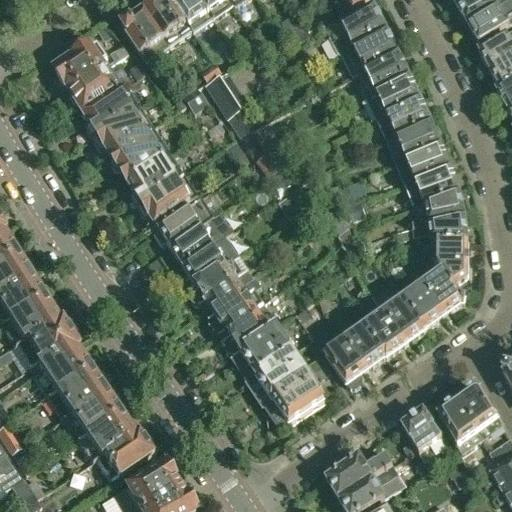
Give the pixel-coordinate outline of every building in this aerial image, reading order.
[(154,4),(141,13),(169,54),(193,38),(189,32),(168,1),(167,0),(166,0),(167,1),(160,6),(154,4)] [(195,0),(167,0),(168,1),(189,32),(193,38),(194,39),(213,27),(209,19),(195,0)] [(225,0),(195,0),(209,19),(213,27),(234,13),(228,3),(225,0)] [(254,0),(225,0),(228,3),(234,13),(235,13),(235,14),(255,0),(254,0)] [(343,24),(370,5),(367,0),(343,0),(346,3),(334,11),(343,24)] [(449,0),(456,11),(475,0),(449,0)] [(475,0),(456,11),(468,30),(497,13),(511,4),(511,3),(510,0),(497,0),(492,3),(490,0),(475,0)] [(511,4),(497,13),(468,30),(480,50),(511,30),(511,4)] [(221,26),(228,37),(248,23),(241,12),(221,26)] [(122,32),(146,69),(169,54),(141,13),(131,19),(130,27),(122,32)] [(339,62),(342,60),(343,61),(387,36),(375,13),(342,33),(328,40),(339,62)] [(206,51),(226,39),(219,27),(199,39),(206,51)] [(293,34),(300,47),(310,41),(302,28),(293,34)] [(311,41),(321,35),(317,28),(307,34),(311,41)] [(398,59),(387,36),(343,61),(354,83),(398,59)] [(511,37),(479,57),(490,76),(511,63),(511,37)] [(245,47),(251,56),(253,59),(263,53),(255,40),(245,47)] [(56,76),(71,99),(105,75),(110,71),(105,63),(106,62),(97,48),(70,66),(69,65),(65,64),(60,68),(58,72),(60,74),(56,76)] [(276,48),(265,55),(274,69),(285,62),(276,48)] [(117,67),(121,64),(130,59),(124,50),(111,59),(117,67)] [(226,59),(232,67),(240,62),(234,54),(226,59)] [(409,81),(398,59),(354,83),(360,80),(365,89),(360,91),(367,104),(409,81)] [(511,63),(490,76),(501,94),(511,87),(511,63)] [(221,78),(221,77),(213,66),(209,68),(211,71),(201,78),(208,87),(221,78)] [(79,112),(85,122),(127,92),(127,91),(124,93),(110,71),(105,75),(71,99),(73,101),(71,103),(69,106),(73,113),(77,113),(79,112)] [(139,84),(148,78),(143,71),(134,77),(139,84)] [(420,104),(409,81),(367,104),(366,105),(376,127),(420,104)] [(496,97),(507,115),(511,112),(511,87),(501,94),(496,97)] [(210,97),(228,123),(238,118),(242,116),(241,115),(224,88),(210,97)] [(173,103),(180,98),(182,97),(177,89),(168,95),(173,103)] [(87,134),(94,145),(141,113),(127,92),(85,122),(89,128),(87,134)] [(183,103),(188,110),(202,100),(197,93),(183,102),(183,103)] [(188,110),(195,120),(209,110),(202,100),(188,110)] [(188,110),(183,103),(176,108),(181,115),(188,110)] [(376,127),(385,147),(430,126),(420,104),(376,127)] [(107,155),(111,163),(154,133),(141,113),(94,145),(100,154),(107,155)] [(250,137),(238,118),(228,123),(240,143),(241,142),(241,143),(253,136),(252,135),(250,137)] [(385,147),(395,169),(440,150),(430,126),(385,147)] [(216,142),(225,136),(219,127),(211,134),(216,142)] [(111,163),(130,191),(172,162),(154,133),(111,163)] [(264,153),(253,136),(241,143),(252,160),(264,153)] [(289,144),(276,153),(287,169),(301,160),(289,144)] [(249,167),(236,147),(235,148),(226,154),(239,173),(249,167)] [(395,169),(405,192),(451,174),(440,150),(395,169)] [(268,183),(282,174),(283,173),(271,156),(256,166),(268,183)] [(132,204),(139,215),(186,182),(172,162),(130,191),(134,197),(132,204)] [(286,175),(287,176),(292,183),(294,182),(302,195),(311,188),(312,187),(315,180),(304,164),(286,175)] [(414,214),(424,210),(461,198),(451,174),(405,192),(414,214)] [(286,175),(284,177),(279,181),(284,188),(292,183),(287,176),(286,175)] [(157,231),(158,233),(188,213),(187,211),(199,203),(186,182),(139,215),(145,224),(152,225),(156,231),(157,231)] [(316,184),(312,187),(311,188),(302,195),(300,196),(312,214),(320,208),(328,202),(316,184)] [(356,186),(341,197),(346,211),(353,206),(361,198),(356,186)] [(237,192),(237,205),(252,205),(252,191),(237,192)] [(340,194),(328,202),(320,208),(326,226),(346,211),(341,197),(340,194)] [(292,201),(304,220),(312,214),(300,196),(292,201)] [(414,214),(416,222),(410,223),(412,233),(412,234),(467,224),(466,222),(461,198),(424,210),(414,214)] [(218,204),(211,209),(224,229),(231,225),(218,204)] [(160,236),(155,240),(162,251),(167,248),(171,254),(214,225),(201,206),(188,214),(188,213),(158,233),(159,234),(159,235),(160,236)] [(351,227),(366,222),(362,208),(347,213),(351,227)] [(401,248),(430,241),(431,249),(439,249),(469,250),(469,245),(467,224),(412,234),(412,233),(399,237),(401,248)] [(171,254),(183,272),(227,244),(214,225),(171,254)] [(0,268),(20,256),(5,233),(0,236),(0,268)] [(338,241),(344,249),(353,242),(347,234),(338,241)] [(183,272),(196,292),(240,262),(227,244),(183,272)] [(433,264),(438,264),(438,269),(460,300),(471,293),(468,288),(469,287),(469,250),(439,249),(431,249),(423,249),(433,264)] [(0,268),(0,299),(34,278),(20,256),(0,268)] [(202,311),(207,318),(254,283),(240,262),(196,292),(190,296),(191,298),(191,300),(191,301),(191,304),(191,305),(192,306),(194,308),(199,309),(200,312),(202,311)] [(419,277),(415,279),(446,321),(462,310),(465,311),(466,304),(463,304),(460,300),(438,269),(438,272),(423,282),(419,277)] [(0,299),(0,330),(48,299),(34,278),(0,299)] [(416,287),(399,299),(426,335),(446,321),(415,279),(412,281),(416,287)] [(221,340),(222,340),(263,309),(255,297),(261,292),(255,283),(254,284),(254,283),(207,318),(211,324),(209,326),(209,328),(210,331),(211,333),(214,337),(219,341),(221,340)] [(387,307),(379,313),(406,351),(426,337),(426,335),(399,299),(398,296),(386,305),(387,307)] [(14,352),(18,350),(63,321),(48,299),(0,330),(14,352)] [(318,306),(324,315),(332,310),(326,301),(318,306)] [(229,360),(230,361),(234,362),(235,363),(271,336),(278,331),(263,309),(222,340),(226,347),(225,348),(226,351),(226,352),(226,353),(226,356),(226,357),(227,357),(227,358),(229,360)] [(379,313),(360,327),(386,363),(387,364),(406,351),(379,313)] [(18,350),(33,372),(28,375),(30,378),(79,346),(76,342),(80,340),(71,326),(67,328),(63,321),(18,350)] [(360,327),(341,340),(340,341),(366,377),(386,363),(360,327)] [(295,359),(315,346),(309,336),(294,345),(297,351),(291,354),(277,336),(273,339),(271,336),(235,363),(235,364),(242,360),(258,384),(294,360),(295,359)] [(320,353),(347,391),(349,390),(351,393),(356,394),(361,390),(362,386),(359,382),(366,377),(340,341),(341,340),(340,339),(320,353)] [(30,378),(48,404),(95,371),(79,346),(30,378)] [(0,361),(0,371),(11,364),(6,357),(0,361)] [(294,360),(258,384),(274,407),(309,382),(294,360)] [(315,378),(327,370),(321,361),(309,370),(315,378)] [(321,386),(333,378),(327,370),(315,378),(309,382),(274,407),(290,431),(311,417),(327,407),(312,386),(318,382),(321,386)] [(48,404),(62,425),(109,393),(95,371),(48,404)] [(62,425),(77,447),(124,415),(109,393),(62,425)] [(499,424),(482,396),(475,395),(458,407),(479,438),(483,446),(503,432),(498,425),(499,424)] [(466,458),(483,446),(479,438),(458,407),(439,421),(445,431),(440,435),(448,445),(452,443),(458,453),(461,451),(466,458)] [(77,447),(92,469),(138,437),(124,415),(77,447)] [(413,449),(419,459),(443,444),(431,427),(424,417),(403,432),(413,449)] [(21,454),(7,432),(0,436),(0,443),(11,460),(21,454)] [(92,469),(96,466),(110,487),(157,457),(148,443),(144,446),(138,437),(92,469)] [(511,459),(511,448),(511,445),(491,458),(497,469),(511,459)] [(396,455),(402,466),(412,460),(407,448),(396,455)] [(2,497),(11,492),(21,508),(33,500),(26,490),(4,458),(0,460),(0,503),(4,500),(2,497)] [(12,467),(22,482),(34,475),(24,460),(12,467)] [(361,464),(326,485),(340,507),(393,472),(387,462),(376,468),(367,473),(361,464)] [(482,472),(487,478),(496,470),(491,464),(482,472)] [(496,485),(503,497),(511,491),(511,464),(484,481),(488,488),(496,485)] [(415,471),(422,482),(430,476),(423,466),(415,471)] [(456,485),(457,485),(469,478),(462,466),(450,473),(456,485)] [(147,511),(177,495),(160,471),(125,494),(112,503),(116,511),(147,511)] [(373,511),(392,501),(385,491),(399,481),(393,472),(340,507),(343,511),(373,511)] [(397,499),(411,491),(405,481),(391,489),(397,499)] [(37,506),(38,506),(37,504),(44,499),(35,484),(26,490),(33,500),(37,506)] [(511,511),(511,491),(503,497),(491,504),(495,511),(507,504),(511,511)] [(187,511),(177,495),(147,511),(187,511)] [(38,506),(37,506),(33,500),(21,508),(24,511),(39,511),(41,511),(38,506)]
